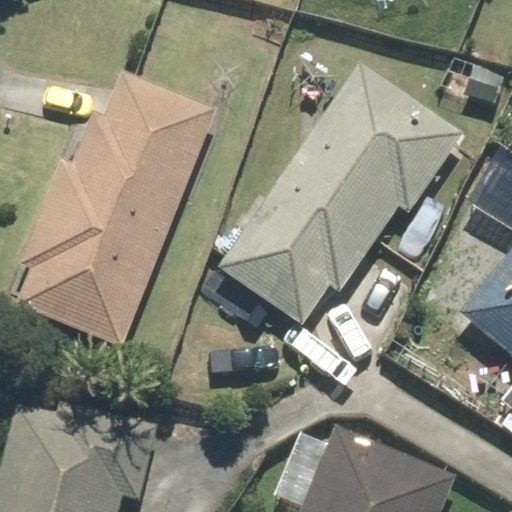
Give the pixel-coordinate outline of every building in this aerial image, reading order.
[(340,301),(396,218),(411,228),(465,150),(353,73),(212,279),(297,336),(327,292),(340,301)] [(115,353),(207,120),(107,80),(71,172),(52,165),(14,265),(32,272),(16,313),(115,353)] [(511,380),(511,247),(447,330),(511,380)] [(57,424),(13,413),(0,461),(0,511),(122,511),(123,510),(131,511),(138,511),(158,435),(60,410),(57,424)] [(435,511),(446,486),(329,440),(300,511),(435,511)]
